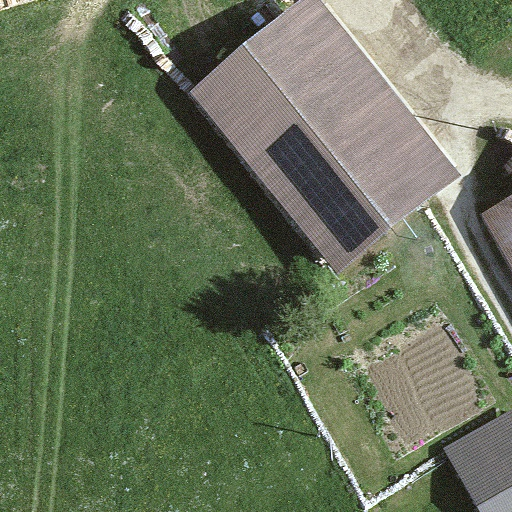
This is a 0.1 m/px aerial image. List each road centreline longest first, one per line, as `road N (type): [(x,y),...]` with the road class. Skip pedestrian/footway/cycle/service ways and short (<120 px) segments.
road 1 (track): [(43,511),(73,45),(89,0)]
road 2 (track): [(511,309),(457,216),(473,165),(352,0)]
